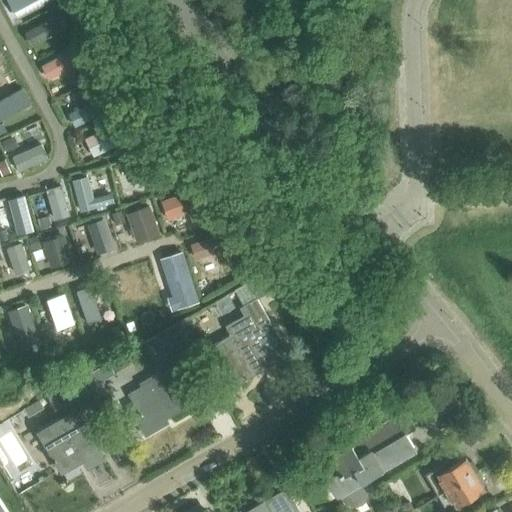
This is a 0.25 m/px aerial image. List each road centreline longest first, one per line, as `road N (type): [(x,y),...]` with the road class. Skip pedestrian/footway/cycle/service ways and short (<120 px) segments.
road 1 (residential): [(117,511),(442,325)]
road 2 (unclassified): [(373,241),(168,0)]
road 3 (residential): [(373,241),(416,207),(411,0)]
